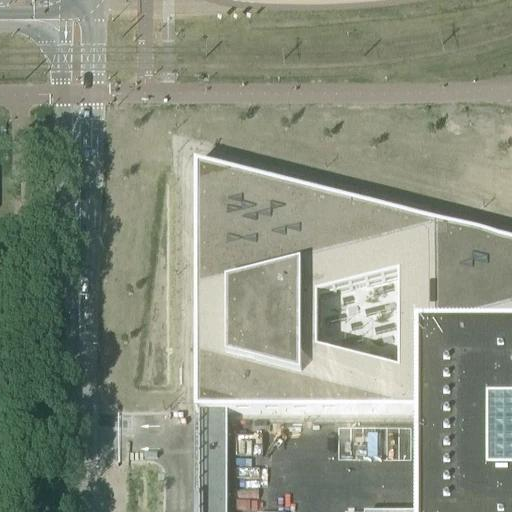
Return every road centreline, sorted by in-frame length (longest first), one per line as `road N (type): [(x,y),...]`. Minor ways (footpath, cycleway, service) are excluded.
road 1 (unclassified): [(78,511),(78,4)]
road 2 (unknown): [(311,511),(297,477),(279,468),(173,458),(174,511)]
